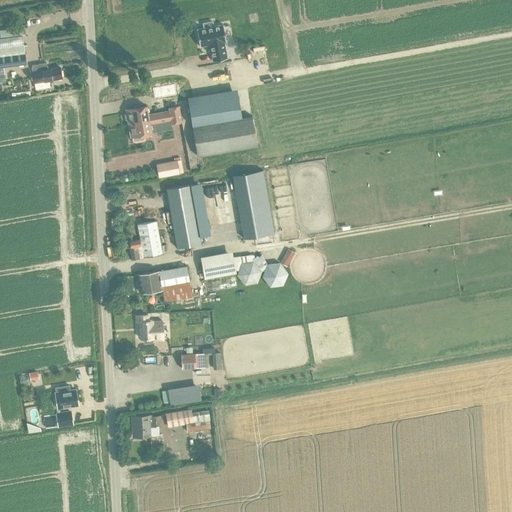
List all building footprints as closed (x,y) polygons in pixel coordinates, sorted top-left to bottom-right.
[(196,29),(200,47),(209,45),(212,61),(227,58),(224,42),(226,42),(222,24),(213,26),(212,21),(202,23),(203,28),(196,29)] [(25,63),(23,46),(23,45),(0,47),(0,73),(4,73),(4,66),(25,63)] [(33,82),(61,77),(60,67),(47,69),(46,62),(31,65),(33,72),(32,72),(33,82)] [(167,102),(177,100),(176,91),(165,93),(167,102)] [(257,145),(252,115),(242,117),(238,95),(188,104),(197,156),(257,145)] [(146,106),(125,110),(128,123),(155,118),(170,116),(169,111),(154,113),(154,114),(148,115),(146,106)] [(155,118),(128,123),(130,137),(132,137),(132,140),(134,141),(143,140),(144,138),(143,134),(151,133),(150,124),(156,123),(171,121),(171,123),(181,122),(178,106),(169,108),(169,111),(170,116),(155,118)] [(182,159),(156,164),(158,177),(184,172),(182,159)] [(263,170),(233,175),(244,238),(274,233),(263,170)] [(177,247),(201,243),(190,184),(166,188),(177,247)] [(130,246),(128,246),(130,259),(143,257),(162,253),(156,221),(137,224),(140,239),(129,240),(130,246)] [(236,272),(236,270),(233,256),(232,250),(200,256),(204,278),(236,272)] [(140,292),(161,289),(164,302),(192,296),(189,280),(186,265),(158,270),(137,274),(140,292)] [(237,287),(235,274),(205,279),(207,292),(237,287)] [(152,338),(153,337),(153,340),(162,339),(161,320),(148,321),(148,314),(136,315),(137,322),(140,321),(141,338),(143,338),(143,341),(145,343),(151,343),(152,341),(152,338)] [(212,353),(213,369),(222,368),(220,352),(212,353)] [(181,368),(196,367),(204,367),(204,353),(181,354),(181,368)] [(38,372),(30,373),(31,381),(40,379),(38,372)] [(70,390),(69,388),(69,385),(55,387),(56,392),(55,392),(55,393),(51,394),(53,408),(55,407),(56,413),(56,414),(44,415),(45,427),(57,425),(57,426),(73,424),(71,410),(60,411),(59,408),(78,405),(75,389),(70,390)] [(193,395),(174,398),(175,404),(194,402),(193,395)] [(208,410),(191,412),(191,410),(191,409),(166,413),(168,427),(185,424),(187,432),(210,428),(209,419),(210,419),(208,410)] [(150,417),(133,417),(134,435),(151,434),(151,435),(159,434),(159,426),(156,426),(155,416),(150,416),(150,417)]
